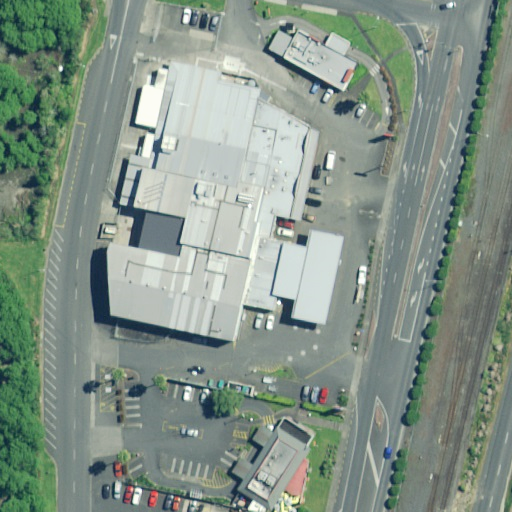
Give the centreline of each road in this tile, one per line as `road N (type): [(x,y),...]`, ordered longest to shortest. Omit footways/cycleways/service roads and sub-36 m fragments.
road 1 (residential): [(72,511),(79,231),(128,0)]
road 2 (secondary): [(485,15),(371,511)]
road 3 (secondary): [(355,511),(376,362),(422,146)]
road 4 (secondary): [(422,146),(418,52),(396,0)]
road 5 (secondary): [(422,146),(452,6)]
